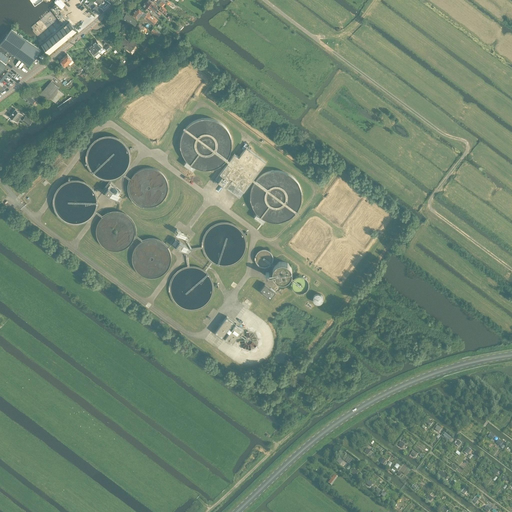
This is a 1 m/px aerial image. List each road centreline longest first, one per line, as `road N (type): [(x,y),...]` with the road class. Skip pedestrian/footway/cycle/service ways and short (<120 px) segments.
road 1 (primary): [(511,355),(437,372),(368,403),(299,452),(237,511)]
road 2 (unclassified): [(118,0),(0,98)]
